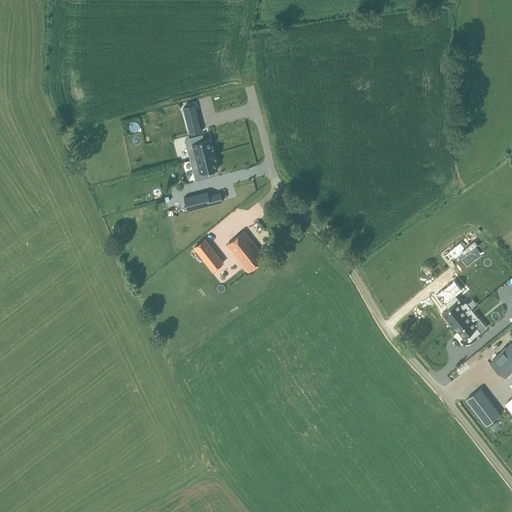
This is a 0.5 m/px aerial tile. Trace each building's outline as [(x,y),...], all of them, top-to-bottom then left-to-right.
[(201,130),(194,105),(183,108),(190,133),(201,130)] [(194,149),(188,151),(190,160),(215,154),(214,149),(213,149),(210,139),(204,141),(202,135),(191,138),(194,149)] [(215,154),(190,160),(193,169),(199,168),(202,179),(213,176),(212,171),(218,169),(215,159),(216,158),(215,154)] [(220,192),(208,196),(206,191),(184,197),(187,211),(223,202),(220,192)] [(245,229),(252,235),(260,226),(254,220),(245,229)] [(228,245),(249,272),(266,258),(245,232),(228,245)] [(205,240),(196,247),(216,272),(224,264),(205,240)] [(154,300),(171,321),(210,289),(192,268),(154,300)] [(434,294),(442,305),(444,304),(455,295),(465,287),(456,277),(434,294)] [(447,308),(440,313),(451,326),(452,325),(471,309),(465,301),(462,304),(455,295),(444,304),(447,308)] [(471,309),(452,325),(463,338),(467,335),(471,340),(481,332),(473,322),(479,318),(471,309)] [(511,370),(511,342),(511,343),(504,352),(503,351),(491,364),(506,377),(511,370)] [(462,374),(472,362),(453,345),(442,357),(462,374)] [(486,426),(501,414),(480,388),(465,400),(486,426)]
